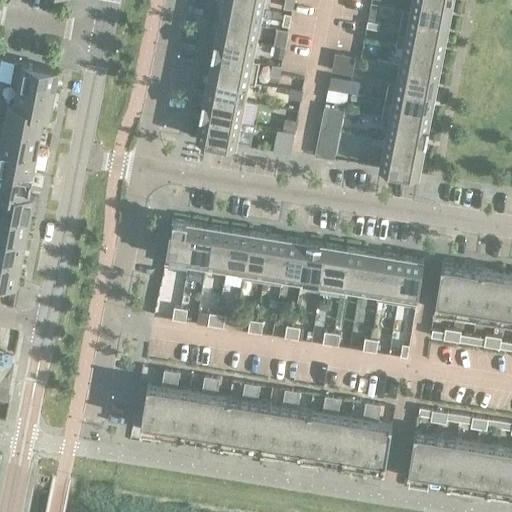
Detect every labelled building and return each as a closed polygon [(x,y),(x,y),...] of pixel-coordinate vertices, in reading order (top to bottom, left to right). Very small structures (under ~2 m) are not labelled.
[(259,24),(262,8),(222,0),(219,16),(259,24)] [(442,0),(411,0),(409,11),(449,18),(452,2),(442,0)] [(370,8),(367,20),(375,21),(377,9),(370,8)] [(445,35),(449,18),(409,11),(406,27),(445,35)] [(255,41),(259,24),(219,16),(216,33),(255,41)] [(367,20),(366,26),(378,28),(379,22),(375,21),(367,20)] [(442,52),(445,35),(406,27),(403,45),(442,52)] [(216,33),(212,53),(252,61),(255,41),(216,33)] [(438,72),(442,52),(403,45),(399,65),(438,72)] [(212,53),(208,73),(248,81),(252,61),(212,53)] [(39,65),(15,60),(10,83),(17,84),(17,83),(54,90),(58,68),(39,65)] [(333,62),(331,70),(351,74),(353,66),(333,62)] [(395,83),(435,90),(438,72),(399,65),(395,83)] [(244,99),(248,81),(208,73),(205,92),(244,99)] [(50,112),(54,90),(17,83),(17,84),(14,103),(8,102),(8,103),(50,112)] [(431,108),(435,90),(395,83),(392,100),(431,108)] [(240,121),(244,99),(205,92),(201,113),(240,121)] [(392,100),(388,118),(428,126),(431,108),(392,100)] [(49,113),(50,112),(8,103),(3,125),(40,132),(44,112),(49,113)] [(235,144),(240,121),(201,113),(196,136),(235,144)] [(323,113),(320,128),(334,130),(338,131),(341,116),(323,113)] [(423,148),(428,126),(388,118),(384,140),(423,148)] [(0,142),(0,145),(36,153),(40,132),(3,125),(0,142)] [(334,130),(320,128),(317,140),(331,143),(334,130)] [(384,140),(379,166),(418,174),(423,148),(384,140)] [(0,167),(32,174),(36,153),(0,145),(0,167)] [(0,189),(33,196),(34,195),(28,194),(32,174),(0,167),(0,189)] [(0,211),(29,218),(33,196),(0,189),(0,211)] [(29,218),(0,211),(0,233),(25,239),(29,218)] [(187,267),(188,260),(194,221),(172,217),(164,264),(187,267)] [(188,260),(206,263),(212,224),(194,221),(188,260)] [(206,263),(226,266),(232,227),(212,224),(206,263)] [(226,266),(244,269),(250,230),(232,227),(226,266)] [(244,269),(264,273),(270,233),(250,230),(244,269)] [(25,239),(0,233),(0,256),(21,260),(25,239)] [(264,273),(282,275),(288,236),(270,233),(264,273)] [(282,275),(300,279),(307,239),(288,236),(282,275)] [(300,279),(321,282),(327,242),(307,239),(300,279)] [(321,282),(341,285),(347,246),(327,242),(321,282)] [(341,285),(359,288),(365,248),(347,246),(341,285)] [(359,288),(379,291),(385,252),(365,248),(359,288)] [(379,291),(398,294),(404,255),(385,252),(379,291)] [(416,297),(423,258),(404,255),(398,294),(416,297)] [(0,280),(16,283),(21,260),(0,256),(0,280)] [(441,263),(440,270),(439,273),(440,273),(434,306),(434,309),(437,309),(456,312),(463,264),(444,261),(441,260),(441,263)] [(476,315),(483,267),(482,267),(463,264),(456,312),(476,315)] [(503,271),(485,268),(485,267),(483,267),(476,315),(496,318),(503,271)] [(511,320),(511,272),(503,271),(496,318),(511,320)] [(180,307),(174,306),(172,317),(179,319),(180,307)] [(187,308),(180,307),(179,319),(185,320),(187,308)] [(217,313),(209,311),(207,323),(215,324),(217,313)] [(225,314),(217,313),(215,324),(223,326),(225,314)] [(256,319),(250,318),(248,330),(254,331),(256,319)] [(263,320),(256,319),(254,331),(261,332),(263,320)] [(293,325),(286,324),(284,336),(291,337),(293,325)] [(300,326),(293,325),(291,337),(298,338),(300,326)] [(445,327),(445,330),(443,337),(451,339),(453,328),(445,327)] [(431,335),(443,337),(445,330),(432,328),(431,335)] [(451,339),(459,340),(460,333),(461,329),(453,328),(451,339)] [(332,331),(324,330),(322,342),(330,343),(332,331)] [(340,332),(332,331),(330,343),(338,344),(340,332)] [(460,333),(459,340),(471,342),(472,335),(460,333)] [(485,333),(485,337),(484,344),(491,345),(493,334),(485,333)] [(491,345),(499,346),(500,339),(501,336),(493,334),(491,345)] [(471,342),(484,344),(485,337),(472,335),(471,342)] [(371,337),(364,336),(362,348),(369,349),(371,337)] [(378,339),(371,337),(369,349),(376,350),(378,339)] [(511,341),(500,339),(499,346),(511,348),(511,345),(511,341)] [(409,344),(402,343),(400,354),(407,356),(409,344)] [(13,356),(0,353),(0,398),(5,400),(13,356)] [(170,377),(171,370),(164,368),(162,376),(170,377)] [(178,379),(179,371),(171,370),(170,377),(178,379)] [(203,383),(210,384),(212,376),(204,375),(203,383)] [(170,377),(162,376),(161,384),(169,385),(170,377)] [(212,376),(210,384),(218,385),(219,377),(212,376)] [(169,385),(176,386),(178,379),(170,377),(169,385)] [(143,430),(143,429),(161,432),(169,385),(161,384),(150,382),(150,381),(147,381),(147,384),(140,426),(139,429),(143,430)] [(244,381),(243,389),(251,390),(252,383),(244,381)] [(209,391),(210,384),(203,383),(201,390),(209,391)] [(252,383),(251,390),(258,392),(260,384),(252,383)] [(217,393),(218,385),(210,384),(209,391),(217,393)] [(189,388),(176,386),(169,385),(161,432),(181,436),(189,388)] [(209,391),(201,390),(189,388),(181,436),(201,439),(209,391)] [(284,388),(283,396),(291,397),(292,389),(284,388)] [(251,390),(243,389),(242,397),(249,398),(251,390)] [(292,389),(291,397),(299,398),(300,390),(292,389)] [(249,398),(257,399),(258,392),(251,390),(249,398)] [(229,395),(217,393),(209,391),(201,439),(222,442),(229,395)] [(325,394),(323,402),(331,403),(332,396),(325,394)] [(249,398),(242,397),(229,395),(222,442),(242,445),(249,398)] [(290,404),(291,397),(283,396),(282,403),(290,404)] [(332,396),(331,403),(339,405),(340,397),(332,396)] [(290,404),(297,406),(299,398),(291,397),(290,404)] [(270,401),(257,399),(249,398),(242,445),(262,449),(270,401)] [(290,404),(282,403),(270,401),(262,449),(282,452),(290,404)] [(365,401),(364,409),(371,410),(373,402),(365,401)] [(331,403),(323,402),(322,410),(330,411),(331,403)] [(373,402),(371,410),(379,411),(380,403),(373,402)] [(338,412),(339,405),(331,403),(330,411),(338,412)] [(310,408),(297,406),(290,404),(282,452),(302,455),(310,408)] [(418,413),(431,415),(432,408),(425,407),(419,406),(418,413)] [(330,411),(322,410),(310,408),(302,455),(322,458),(330,411)] [(432,408),(431,415),(430,419),(438,420),(440,410),(432,408)] [(370,417),(371,410),(364,409),(363,416),(370,417)] [(370,417),(378,419),(379,411),(371,410),(370,417)] [(446,422),(446,418),(447,411),(440,410),(438,420),(446,422)] [(350,414),(338,412),(330,411),(322,458),(342,462),(350,414)] [(446,418),(459,420),(460,413),(447,411),(446,418)] [(459,420),(471,422),(472,415),(460,413),(459,420)] [(370,417),(363,416),(350,414),(342,462),(363,465),(370,417)] [(471,426),(478,427),(480,416),(472,415),(471,422),(471,426)] [(486,428),(487,425),(488,417),(480,416),(478,427),(486,428)] [(370,417),(363,465),(381,468),(384,469),(385,466),(384,466),(391,424),(392,421),(389,420),(378,419),(370,417)] [(487,425),(499,427),(500,419),(488,417),(487,425)] [(499,427),(511,429),(511,424),(511,421),(500,419),(499,427)] [(408,467),(407,474),(406,477),(409,477),(428,480),(436,433),(417,429),(414,429),(414,432),(409,464),(408,464),(408,467)] [(428,480),(447,483),(448,484),(456,436),(436,433),(428,480)] [(456,436),(448,484),(450,484),(450,483),(469,486),(476,439),(456,436)] [(469,486),(487,489),(487,490),(489,490),(496,442),(476,439),(469,486)] [(511,444),(496,442),(489,490),(490,490),(509,493),(511,473),(511,444)]
